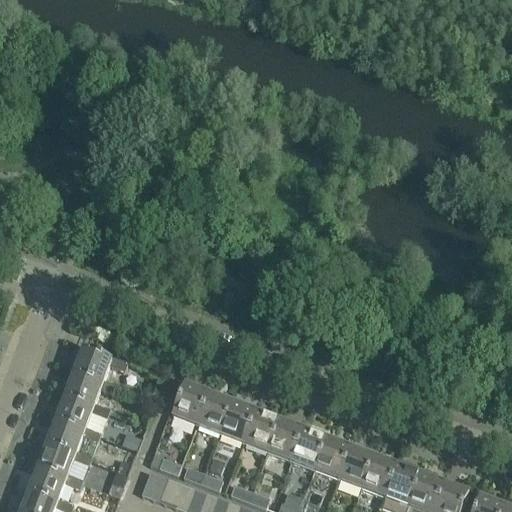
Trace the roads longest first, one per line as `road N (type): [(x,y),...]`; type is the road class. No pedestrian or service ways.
road 1 (residential): [(50,282),(511,458)]
road 2 (residential): [(0,418),(50,282)]
